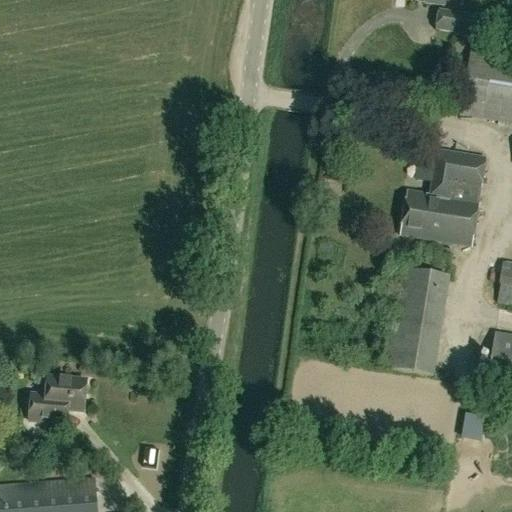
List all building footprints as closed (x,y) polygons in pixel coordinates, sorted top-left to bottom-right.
[(439,10),(436,29),(470,34),(473,16),(439,10)] [(511,54),(472,47),(461,115),(511,123),(511,54)] [(471,246),(485,159),(437,151),(429,196),(406,192),(399,236),(470,247),(471,246)] [(454,251),(428,247),(426,266),(451,270),(454,251)] [(511,265),(489,261),(482,300),(511,304),(511,265)] [(449,278),(401,271),(385,370),(432,377),(449,278)] [(511,336),(494,334),(485,389),(511,393),(511,336)] [(29,408),(28,423),(56,426),(57,412),(83,414),(86,384),(46,380),(41,379),(40,394),(30,394),(29,408)] [(96,511),(94,482),(0,489),(0,511),(96,511)]
